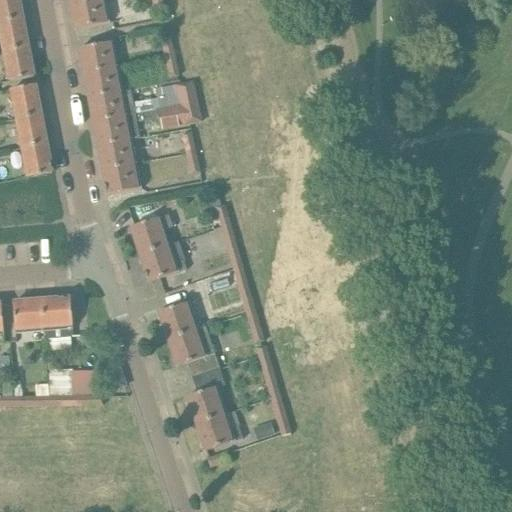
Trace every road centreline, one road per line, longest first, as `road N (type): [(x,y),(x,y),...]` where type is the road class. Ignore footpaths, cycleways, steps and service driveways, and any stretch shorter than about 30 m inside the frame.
road 1 (residential): [(446,511),(365,182),(362,129),(332,0)]
road 2 (residential): [(101,267),(44,0)]
road 3 (residential): [(183,511),(101,267)]
